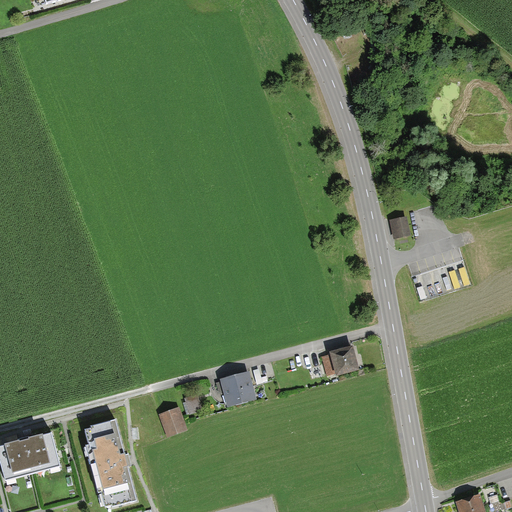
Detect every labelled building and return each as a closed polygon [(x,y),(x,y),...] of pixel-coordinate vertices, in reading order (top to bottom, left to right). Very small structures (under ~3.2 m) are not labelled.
[(373,25),(362,29),(371,49),(377,47),(373,38),(377,36),(373,25)] [(406,217),(389,220),(393,239),(399,238),(410,235),(406,217)] [(355,367),(349,347),(322,354),(327,374),(355,367)] [(253,399),(245,372),(218,380),(225,406),(253,399)] [(198,412),(194,396),(183,399),(188,415),(198,412)] [(182,431),(176,409),(159,414),(165,436),(182,431)] [(138,504),(116,418),(87,425),(91,444),(86,446),(101,501),(107,500),(109,511),(138,504)] [(61,469),(52,433),(0,446),(0,467),(4,484),(61,469)] [(480,511),(474,496),(456,503),(459,511),(480,511)]
